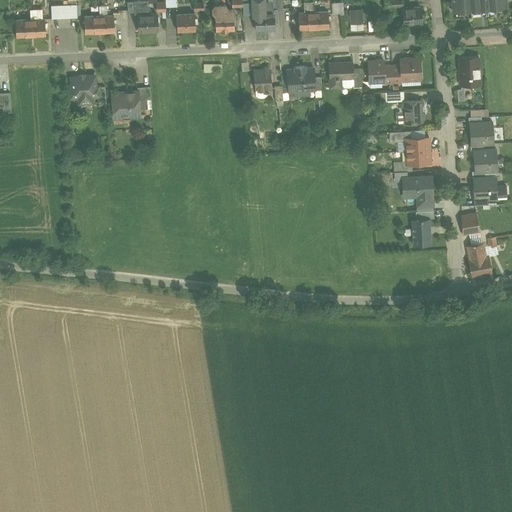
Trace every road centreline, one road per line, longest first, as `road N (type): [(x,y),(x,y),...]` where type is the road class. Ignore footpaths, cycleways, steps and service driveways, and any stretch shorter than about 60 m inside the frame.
road 1 (residential): [(458,299),(340,305),(0,265)]
road 2 (residential): [(440,39),(0,62)]
road 3 (residential): [(440,39),(458,299)]
